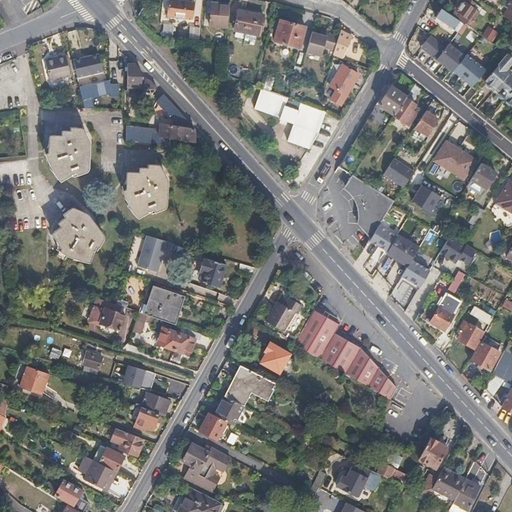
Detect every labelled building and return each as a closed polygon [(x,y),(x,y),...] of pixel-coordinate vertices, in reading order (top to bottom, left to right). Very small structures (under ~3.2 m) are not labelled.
[(191,19),(193,1),(185,0),(167,0),(165,15),(191,19)] [(471,20),(480,8),(468,0),(464,0),(463,2),(461,1),(457,6),(452,15),(471,29),(475,23),(471,20)] [(511,0),(503,0),(501,3),(504,5),(507,7),(501,14),(511,22),(511,0)] [(226,27),(228,4),(211,2),(210,5),(209,25),(226,27)] [(462,24),(441,9),(435,17),(456,32),(462,24)] [(261,19),(262,15),(237,10),(233,31),(258,35),(261,19)] [(297,48),(304,27),(278,19),(272,40),(297,48)] [(196,37),(198,23),(191,22),(191,26),(190,36),(196,37)] [(162,36),(172,37),(173,24),(162,24),(162,36)] [(190,36),(191,26),(180,25),(179,35),(190,36)] [(497,34),(487,27),(481,36),(491,42),(497,34)] [(341,60),(351,37),(338,31),(337,37),(333,49),(331,57),(341,60)] [(337,37),(326,33),(319,32),(318,36),(310,34),(305,50),(320,55),(322,46),(333,49),(337,37)] [(445,47),(429,34),(419,48),(453,72),(465,56),(448,43),(445,47)] [(102,53),(77,59),(81,76),(106,69),(102,53)] [(75,74),(69,54),(48,59),(54,79),(75,74)] [(510,71),(510,70),(507,68),(511,61),(505,55),(483,81),(494,90),(510,71)] [(160,92),(150,80),(141,80),(141,71),(138,71),(127,58),(127,88),(139,88),(140,90),(160,92)] [(117,61),(109,61),(109,83),(80,84),(81,108),(93,107),(93,96),(118,96),(117,61)] [(297,81),(300,69),(293,67),(290,78),(294,79),(297,81)] [(352,83),(356,77),(340,67),(328,88),(334,92),(329,102),(338,107),(352,83)] [(504,98),(511,88),(511,73),(510,71),(494,90),(504,98)] [(292,87),(294,79),(290,78),(288,77),(286,84),(292,87)] [(417,98),(422,90),(415,84),(409,93),(417,98)] [(394,115),(405,98),(407,96),(392,86),(380,104),(394,115)] [(309,149),(311,144),(318,130),(325,111),(260,88),(253,108),(278,117),(278,118),(292,124),(286,139),(309,149)] [(473,104),(482,93),(477,88),(467,100),(473,104)] [(194,143),(193,129),(163,95),(154,102),(170,119),(168,120),(159,117),(160,136),(139,132),(139,118),(127,118),(127,140),(169,146),(170,139),(194,143)] [(408,124),(415,113),(413,112),(415,109),(413,108),(415,105),(405,98),(394,115),(408,124)] [(435,114),(441,105),(433,99),(427,109),(435,114)] [(426,137),(437,120),(425,112),(414,128),(426,137)] [(385,129),(391,120),(387,117),(381,126),(385,129)] [(83,157),(83,146),(87,142),(84,135),(82,136),(79,136),(77,133),(76,131),(76,128),(67,128),(67,131),(61,131),(61,136),(49,136),(46,138),(46,144),(49,144),(49,154),(43,154),(49,169),(52,177),(59,183),(71,177),(72,179),(84,174),(83,171),(85,165),(88,165),(88,157),(83,157)] [(475,161),(445,141),(433,159),(462,180),(475,161)] [(0,183),(18,182),(18,173),(29,172),(28,158),(0,159),(0,183)] [(404,187),(414,172),(394,158),(384,174),(404,187)] [(486,190),(497,173),(481,164),(471,181),(486,190)] [(163,193),(163,182),(167,178),(164,171),(161,172),(158,172),(156,169),(155,165),(147,165),(147,168),(140,168),(140,173),(128,173),(125,175),(125,181),(129,181),(128,191),(123,191),(133,214),(140,219),(152,212),(152,214),(164,210),(163,207),(164,203),(166,201),(168,201),(168,193),(163,193)] [(355,207),(375,187),(354,172),(340,185),(346,190),(350,197),(352,200),(355,207)] [(511,210),(511,181),(510,181),(497,202),(511,210)] [(441,197),(422,185),(412,201),(431,212),(441,197)] [(379,225),(395,201),(375,187),(355,207),(356,213),(356,217),(356,222),(371,238),(379,225)] [(477,222),(484,211),(478,207),(471,220),(477,222)] [(90,229),(89,229),(83,221),(82,215),(76,213),(73,217),(71,216),(68,216),(66,213),(60,217),(61,220),(56,224),(59,229),(49,236),(49,239),(53,244),(55,242),(61,250),(57,253),(62,256),(79,265),(88,265),(93,252),(95,253),(101,242),(96,238),(96,235),(98,232),(94,227),(90,229)] [(397,236),(379,225),(371,238),(371,239),(388,250),(389,250),(397,236)] [(498,231),(490,233),(492,241),(500,239),(498,231)] [(158,272),(166,242),(145,235),(137,267),(158,272)] [(398,235),(397,236),(389,250),(410,263),(411,260),(419,247),(398,235)] [(468,265),(477,251),(450,236),(440,253),(456,263),(459,259),(468,265)] [(408,265),(410,263),(389,250),(388,250),(387,253),(408,265)] [(218,288),(225,266),(204,259),(200,274),(203,274),(200,282),(218,288)] [(403,275),(421,285),(429,271),(411,260),(410,263),(408,265),(403,275)] [(459,283),(465,274),(458,271),(453,280),(459,283)] [(176,326),(185,299),(154,289),(148,307),(141,305),(138,314),(143,315),(151,318),(176,326)] [(462,302),(455,298),(445,292),(438,304),(439,305),(437,309),(429,322),(445,331),(462,302)] [(284,332),(295,312),(296,313),(301,304),(289,297),(286,302),(283,300),(281,304),(277,302),(266,322),(284,332)] [(501,307),(511,312),(511,309),(511,301),(505,298),(501,307)] [(124,332),(131,311),(101,301),(92,324),(103,328),(104,326),(124,332)] [(215,321),(218,311),(199,304),(196,314),(215,321)] [(494,315),(475,304),(471,312),(490,322),(494,315)] [(362,348),(335,333),(337,330),(340,324),(315,310),(294,345),(320,360),(389,399),(395,389),(396,387),(362,348)] [(142,336),(151,318),(143,315),(133,333),(142,336)] [(475,348),(485,331),(464,319),(459,329),(464,332),(460,339),(475,348)] [(173,352),(179,335),(163,329),(157,346),(173,352)] [(200,342),(202,335),(189,330),(186,337),(194,340),(200,342)] [(441,350),(449,335),(440,331),(434,342),(441,350)] [(189,356),(194,340),(186,337),(179,335),(173,352),(189,356)] [(279,371),(289,351),(270,340),(264,352),(267,354),(263,362),(279,371)] [(501,353),(483,343),(474,360),(492,370),(501,353)] [(511,349),(507,347),(493,373),(485,388),(496,398),(505,380),(511,383),(511,389),(503,406),(511,410),(511,349)] [(52,348),(49,357),(59,360),(62,351),(52,348)] [(98,369),(102,358),(85,352),(81,364),(84,365),(81,372),(94,376),(96,369),(98,369)] [(40,395),(47,375),(27,367),(20,386),(40,395)] [(269,396),(275,384),(243,367),(240,374),(242,375),(239,380),(236,378),(226,396),(244,406),(251,393),(265,400),(268,395),(269,396)] [(125,386),(129,372),(145,377),(141,391),(150,394),(154,382),(152,382),(154,376),(128,368),(122,386),(125,386)] [(141,391),(145,377),(129,372),(125,386),(141,391)] [(165,411),(168,404),(145,395),(139,410),(157,417),(162,419),(165,411)] [(234,425),(244,406),(226,396),(224,396),(215,415),(227,421),(234,425)] [(151,432),(157,417),(139,410),(133,427),(142,431),(143,429),(151,432)] [(217,441),(227,421),(215,415),(210,413),(200,432),(217,441)] [(140,448),(143,441),(115,430),(113,437),(122,440),(119,448),(137,455),(140,448)] [(437,468),(448,447),(439,442),(439,441),(431,437),(419,459),(437,468)] [(213,493),(217,484),(221,477),(214,473),(217,467),(224,471),(228,463),(208,452),(205,450),(192,443),(183,461),(191,465),(184,478),(213,493)] [(231,458),(210,447),(208,452),(228,463),(231,458)] [(120,466),(123,459),(107,451),(100,465),(116,473),(120,466)] [(86,477),(94,462),(85,457),(77,473),(86,477)] [(107,492),(116,473),(100,465),(94,462),(86,477),(84,480),(107,492)] [(365,487),(372,471),(355,462),(347,478),(343,477),(337,487),(359,498),(365,487)] [(409,476),(382,462),(377,473),(383,476),(388,479),(390,474),(406,482),(409,476)] [(443,467),(442,470),(437,478),(432,488),(455,499),(466,479),(459,475),(443,467)] [(317,493),(327,474),(322,471),(312,490),(317,493)] [(376,490),(383,476),(377,473),(372,471),(365,487),(373,491),(376,490)] [(432,488),(437,478),(429,474),(420,490),(426,494),(425,496),(427,497),(432,488)] [(456,511),(466,511),(480,485),(466,478),(466,479),(455,499),(452,505),(457,508),(455,511),(456,511)] [(83,491),(65,480),(57,494),(75,505),(83,491)] [(220,511),(224,507),(191,489),(186,498),(181,495),(173,511),(174,511),(220,511)] [(84,492),(83,491),(75,505),(73,507),(81,511),(82,511),(90,501),(82,496),(84,492)] [(365,511),(347,503),(342,511),(365,511)]
